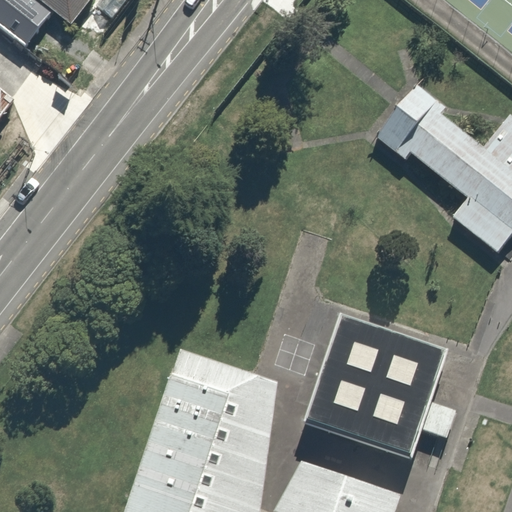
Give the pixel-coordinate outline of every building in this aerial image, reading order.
[(35,0),(67,26),(88,0),(35,0)] [(496,255),(511,235),(511,118),(510,117),(483,150),(440,117),(445,110),(416,88),(375,139),(404,162),(409,156),(467,201),(451,219),(496,255)] [(0,124),(16,104),(0,91),(0,124)] [(302,426),(410,463),(448,354),(338,318),(302,426)] [(244,511),(261,385),(162,351),(106,511),(381,511),(386,499),(287,465),(260,511),(244,511)]
